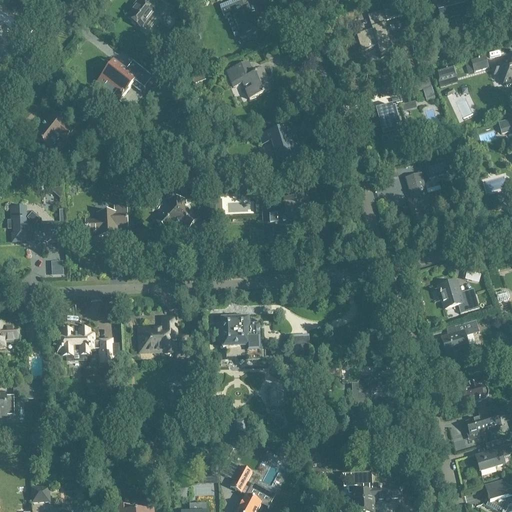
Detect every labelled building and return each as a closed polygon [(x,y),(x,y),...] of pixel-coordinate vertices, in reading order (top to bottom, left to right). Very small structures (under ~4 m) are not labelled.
[(179,0),(176,0),(174,3),(184,11),(188,6),(179,0)] [(241,0),(233,0),(217,7),(221,18),(224,17),(227,26),(232,24),(238,38),(244,36),(256,31),(253,22),(254,22),(251,15),(250,16),(246,7),(244,8),(241,0)] [(372,29),(357,35),(362,52),(378,47),(382,59),(394,55),(395,57),(394,54),(384,22),(403,16),(397,0),(387,0),(380,2),(383,10),(368,15),(372,29)] [(428,0),(431,8),(437,6),(443,25),(472,16),(467,0),(428,0)] [(135,8),(127,19),(140,29),(153,13),(138,1),(134,7),(135,8)] [(177,18),(181,12),(175,8),(171,14),(177,18)] [(188,61),(198,69),(203,63),(193,55),(188,61)] [(471,62),(467,63),(471,73),(474,72),(474,73),(489,69),(485,57),(470,61),(471,62)] [(500,66),(493,68),(495,76),(501,74),(504,83),(506,83),(507,87),(511,85),(511,61),(510,61),(507,62),(505,64),(500,66)] [(248,63),(226,71),(233,87),(243,83),(249,100),(271,92),(262,71),(252,75),(248,63)] [(114,65),(97,86),(120,103),(136,83),(145,89),(153,79),(137,66),(129,77),(114,65)] [(454,67),(435,72),(439,83),(457,78),(454,67)] [(428,78),(407,85),(410,94),(422,90),(426,102),(435,99),(428,78)] [(394,84),(378,89),(380,98),(393,95),(392,91),(396,90),(394,84)] [(383,137),(387,136),(389,143),(390,142),(389,141),(410,135),(404,113),(402,105),(393,107),(392,105),(376,109),(383,137)] [(51,114),(33,138),(40,144),(36,149),(44,155),(48,150),(49,151),(59,138),(64,142),(71,133),(66,129),(68,127),(51,114)] [(511,131),(511,121),(511,119),(498,123),(501,135),(511,131)] [(93,120),(85,131),(101,143),(109,132),(93,120)] [(288,128),(259,137),(261,146),(271,143),(277,164),(301,156),(294,134),(290,135),(288,128)] [(486,134),(475,138),(479,149),(490,145),(486,134)] [(446,157),(424,163),(429,179),(451,173),(446,157)] [(405,180),(412,203),(407,205),(410,214),(423,211),(424,212),(440,207),(446,206),(442,190),(427,195),(421,175),(405,180)] [(502,194),(491,197),(495,211),(506,207),(502,194)] [(169,208),(156,222),(167,232),(172,226),(181,225),(188,231),(198,219),(184,206),(183,199),(168,200),(169,208)] [(290,208),(264,209),(265,226),(274,225),(274,237),(293,236),(292,219),(308,218),(307,199),(289,200),(290,208)] [(222,214),(222,200),(209,200),(209,214),(222,214)] [(98,221),(86,222),(87,234),(99,234),(99,237),(117,236),(116,220),(127,220),(126,207),(115,208),(115,214),(97,214),(98,221)] [(56,224),(42,225),(41,221),(32,212),(25,213),(25,209),(11,210),(12,221),(12,230),(13,243),(57,241),(57,239),(56,224)] [(445,310),(458,306),(460,315),(472,311),(479,309),(474,294),(461,298),(456,283),(439,289),(445,310)] [(495,295),(498,303),(508,300),(510,297),(508,294),(505,292),(495,295)] [(496,316),(485,319),(487,325),(498,322),(496,316)] [(141,339),(139,340),(140,354),(140,353),(167,352),(167,354),(177,353),(177,359),(188,358),(187,337),(176,337),(176,319),(162,319),(163,329),(152,329),(152,328),(141,329),(141,339)] [(262,341),(261,324),(249,325),(249,319),(221,320),(221,324),(218,325),(219,345),(221,345),(222,350),(226,350),(226,361),(262,360),(262,341)] [(40,322),(27,322),(28,344),(45,344),(45,335),(41,335),(40,322)] [(469,350),(468,347),(465,338),(471,336),(472,336),(479,333),(476,322),(471,323),(455,328),(457,335),(448,337),(441,340),(446,357),(469,350)] [(0,348),(5,349),(4,343),(10,342),(10,344),(19,343),(18,329),(4,330),(4,325),(0,324),(0,348)] [(113,365),(113,358),(122,358),(121,345),(112,345),(112,342),(112,341),(99,342),(99,343),(94,344),(94,335),(90,336),(89,332),(79,332),(78,332),(78,333),(72,334),(72,332),(61,333),(61,340),(57,340),(58,352),(62,352),(62,359),(66,359),(73,358),(72,356),(80,355),(80,358),(86,358),(91,358),(90,353),(95,353),(94,352),(99,351),(100,366),(113,365)] [(299,360),(309,360),(308,338),(293,338),(294,362),(300,362),(299,360)] [(325,382),(342,382),(342,369),(325,370),(325,382)] [(466,381),(468,389),(467,389),(458,392),(459,397),(458,398),(459,401),(460,402),(462,406),(472,403),(482,400),(484,398),(486,397),(487,395),(487,392),(486,391),(484,389),(483,387),(492,384),(489,374),(466,381)] [(386,377),(358,378),(358,400),(371,399),(371,405),(387,405),(386,377)] [(320,391),(319,381),(305,382),(306,391),(320,391)] [(13,385),(14,398),(27,398),(27,401),(44,401),(43,384),(13,385)] [(186,393),(186,386),(173,386),(174,399),(181,399),(180,393),(186,393)] [(284,409),(284,393),(284,392),(283,391),(283,390),(283,389),(282,388),(281,387),(280,386),(279,386),(278,386),(277,386),(276,386),(275,386),(274,386),(273,387),(272,388),(271,389),(271,390),(271,391),(271,392),(271,393),(270,393),(270,409),(284,409)] [(14,416),(14,398),(6,398),(6,397),(0,396),(0,418),(6,418),(6,417),(14,416)] [(486,417),(480,419),(467,423),(469,429),(469,430),(467,430),(469,436),(471,435),(471,436),(488,431),(489,434),(499,430),(499,429),(501,428),(497,418),(511,413),(511,401),(486,409),(488,416),(486,417)] [(248,430),(246,430),(245,421),(232,422),(232,431),(229,431),(230,441),(249,440),(248,430)] [(490,454),(477,458),(481,473),(505,466),(503,459),(507,458),(509,457),(510,456),(511,454),(511,453),(511,452),(511,451),(510,446),(505,448),(503,440),(488,445),(490,454)] [(227,445),(227,454),(244,454),(244,445),(227,445)] [(306,451),(308,463),(320,462),(319,450),(318,446),(306,447),(306,451)] [(152,466),(165,466),(165,452),(145,452),(145,468),(152,468),(152,466)] [(218,462),(204,463),(204,479),(218,478),(218,462)] [(348,494),(351,494),(352,511),(374,511),(374,501),(401,499),(401,489),(369,490),(369,488),(372,488),(371,464),(342,465),(343,489),(348,489),(348,494)] [(480,483),(507,475),(505,468),(478,476),(480,483)] [(256,511),(261,504),(250,498),(254,492),(245,488),(248,481),(237,475),(230,489),(246,497),(237,511),(256,511)] [(484,504),(476,507),(484,505),(496,511),(506,511),(509,506),(511,505),(511,487),(507,485),(507,484),(504,484),(503,481),(485,486),(488,496),(490,501),(489,503),(490,503),(491,504),(489,507),(484,504)] [(49,489),(32,490),(33,504),(50,503),(49,489)]
